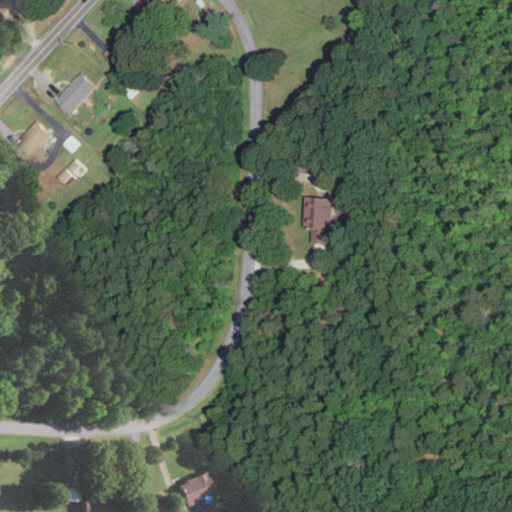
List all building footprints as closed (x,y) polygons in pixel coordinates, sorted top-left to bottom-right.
[(0,0),(0,19),(20,0),(0,0)] [(104,52),(118,65),(144,37),(131,24),(104,52)] [(57,99),(72,113),(99,86),(84,72),(57,99)] [(30,159),(54,133),(39,119),(15,144),(30,159)] [(65,143),(75,152),(83,144),(73,135),(65,143)] [(88,168),(78,157),(70,165),(80,175),(88,168)] [(0,193),(14,177),(0,163),(0,193)] [(70,184),(77,175),(67,166),(59,175),(70,184)] [(308,225),(315,225),(315,240),(333,241),(335,195),(309,194),(308,225)] [(182,498),(210,489),(204,470),(176,479),(182,498)] [(80,511),(110,511),(110,494),(80,495),(80,511)] [(174,511),(183,511),(181,502),(173,504),(174,511)] [(188,511),(210,511),(207,503),(188,511)]
